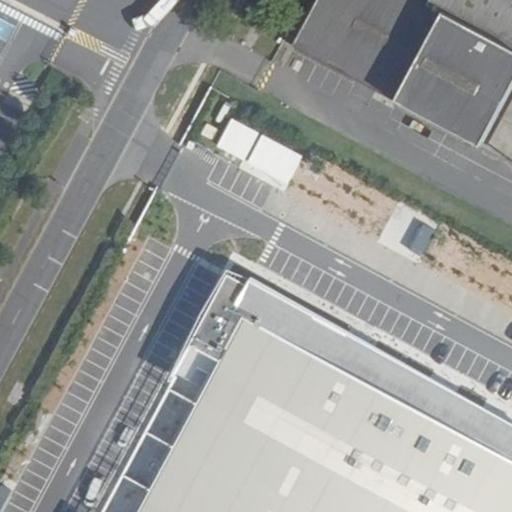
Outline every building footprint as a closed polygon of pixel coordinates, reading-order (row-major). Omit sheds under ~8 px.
[(511,0),(327,0),(312,29),(497,132),(511,105),(511,0)] [(276,16),(265,11),(258,24),(269,30),(276,16)] [(497,132),(312,29),(301,48),(486,152),(497,132)] [(511,105),(497,132),(511,140),(511,105)] [(511,166),(511,140),(497,132),(486,152),(511,166)] [(339,182),(327,208),(415,250),(427,223),(339,182)] [(497,292),(507,270),(487,261),(477,282),(497,292)] [(238,360),(155,511),(511,511),(511,450),(255,311),(229,355),(238,360)]
